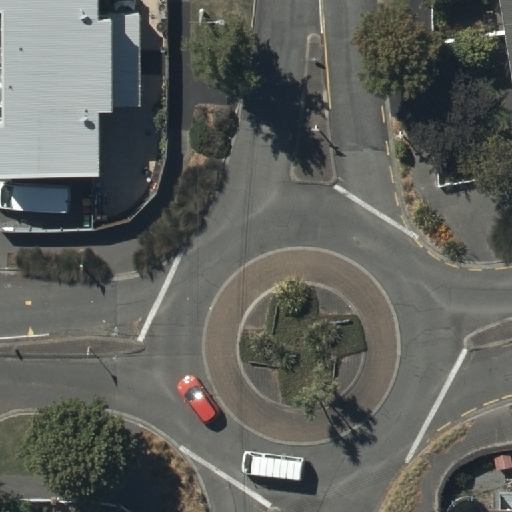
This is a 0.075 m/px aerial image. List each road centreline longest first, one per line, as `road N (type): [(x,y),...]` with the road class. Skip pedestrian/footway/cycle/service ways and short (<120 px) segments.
road 1 (residential): [(300,0),(305,233)]
road 2 (unclassified): [(412,342),(390,412),(363,438),(329,454),(293,458)]
road 3 (unclassified): [(186,347),(204,283),(231,255),(266,237),(305,233)]
road 4 (unclassified): [(293,458),(254,449),(221,427),(197,396),(186,347)]
road 5 (unclassified): [(305,233),(358,249),(380,267),(397,289),(412,342)]
road 6 (unclassified): [(55,348),(186,347)]
